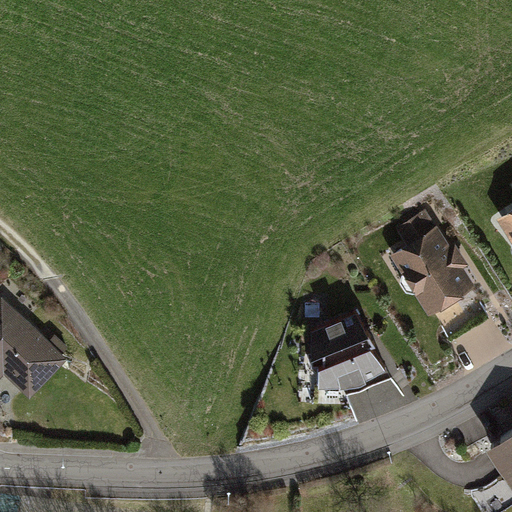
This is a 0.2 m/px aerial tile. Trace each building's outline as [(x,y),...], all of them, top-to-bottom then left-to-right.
[(511,205),(503,211),(511,225),(511,205)] [(409,240),(394,249),(433,310),(480,282),(428,207),(399,224),(409,240)] [(72,353),(3,290),(0,293),(0,377),(8,369),(35,393),(72,353)] [(363,305),(316,322),(323,381),(348,386),(392,363),(363,305)] [(511,429),(496,441),(511,464),(511,429)]
